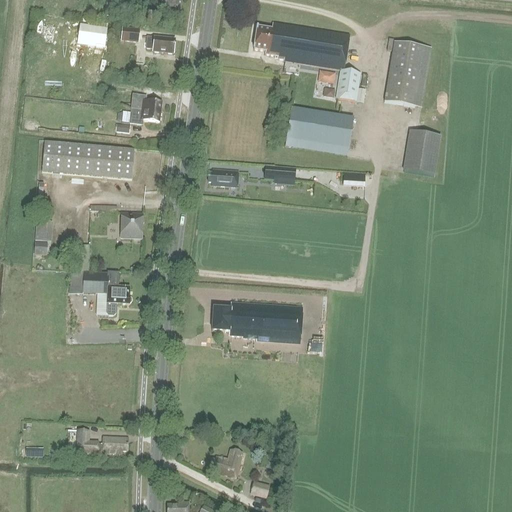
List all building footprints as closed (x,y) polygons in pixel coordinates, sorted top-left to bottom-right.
[(161,0),(160,11),(180,13),(181,0),(161,0)] [(114,3),(107,2),(105,16),(112,17),(114,3)] [(102,51),(105,27),(86,25),(86,30),(78,29),(75,48),(102,51)] [(284,64),(339,73),(343,73),(349,38),(273,26),(272,33),(256,30),(253,52),(266,54),(265,57),(277,59),(277,61),(285,62),(284,64)] [(122,29),(121,43),(139,45),(140,31),(122,29)] [(146,39),(145,51),(153,51),(152,54),(173,56),(175,41),(153,39),(146,39)] [(394,44),(384,104),(421,110),(431,50),(394,44)] [(319,72),(319,83),(336,84),(336,72),(319,72)] [(343,73),(339,73),(335,99),(363,103),(365,92),(359,91),(361,76),(343,73)] [(335,99),(336,90),(325,88),(324,97),(335,99)] [(53,89),(52,97),(73,99),(74,92),(53,89)] [(132,111),(161,114),(162,105),(145,103),(145,97),(133,96),(132,111)] [(75,119),(93,121),(94,106),(76,104),(75,119)] [(347,158),(348,150),(353,119),(291,109),(285,149),(347,158)] [(160,123),(161,114),(132,111),(130,126),(142,127),(142,121),(160,123)] [(117,127),(116,134),(130,135),(131,128),(117,127)] [(408,132),(402,172),(436,177),(441,137),(408,132)] [(44,144),(42,173),(132,181),(134,152),(44,144)] [(296,170),(275,168),(274,182),(295,183),(296,170)] [(212,188),(238,189),(238,174),(213,172),(213,176),(208,176),(208,184),(212,185),(212,188)] [(120,215),(119,240),(141,241),(143,216),(120,215)] [(53,224),(50,224),(36,223),(35,242),(52,243),(53,224)] [(48,245),(35,244),(34,257),(47,257),(48,245)] [(70,274),(84,274),(89,275),(89,247),(70,247),(70,274)] [(84,274),(70,274),(69,286),(83,287),(84,274)] [(109,317),(114,318),(116,315),(116,306),(129,306),(130,290),(118,289),(119,274),(109,274),(109,276),(89,275),(84,274),(83,287),(83,294),(107,295),(106,315),(109,317)] [(213,309),(211,333),(229,334),(229,336),(250,338),(250,342),(300,346),(302,309),(231,304),(231,311),(213,309)] [(264,352),(264,365),(287,365),(287,352),(264,352)] [(312,368),(322,367),(322,357),(311,358),(312,368)] [(103,439),(103,446),(99,446),(100,442),(90,442),(90,432),(77,432),(76,456),(98,457),(99,454),(102,454),(102,456),(122,456),(122,453),(127,453),(128,440),(103,439)] [(212,472),(232,478),(236,480),(243,455),(232,452),(229,462),(216,458),(215,461),(213,460),(210,470),(212,471),(212,472)] [(270,487),(262,485),(259,498),(267,500),(270,487)] [(179,505),(167,505),(166,511),(189,511),(189,503),(179,503),(179,505)]
